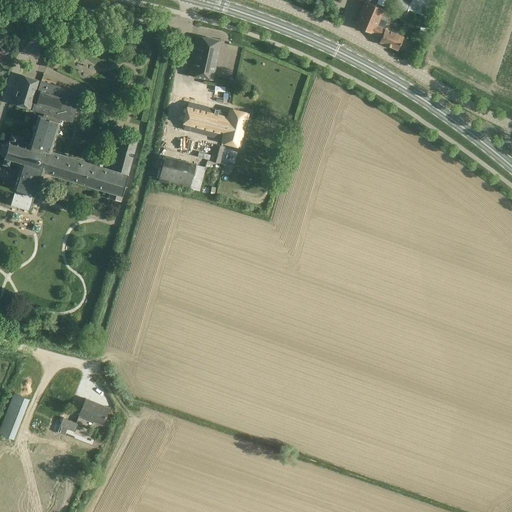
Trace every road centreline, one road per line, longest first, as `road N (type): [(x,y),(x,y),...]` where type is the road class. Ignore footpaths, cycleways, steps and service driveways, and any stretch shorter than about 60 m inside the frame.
road 1 (secondary): [(511,166),(338,52),(198,0)]
road 2 (unclassified): [(511,126),(329,26),(264,0)]
road 3 (unclassified): [(0,115),(34,43),(99,22),(185,23),(192,0)]
